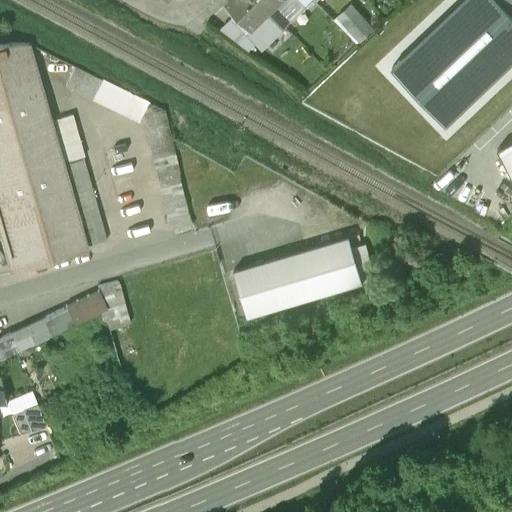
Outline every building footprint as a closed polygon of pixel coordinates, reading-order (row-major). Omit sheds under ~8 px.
[(230,0),(227,3),(236,12),(251,27),(263,16),(274,5),(279,0),(230,0)] [(289,21),(303,7),(296,0),(279,0),(274,5),(289,21)] [(511,11),(500,0),(462,0),(397,62),(450,118),(511,59),(511,11)] [(511,0),(500,0),(511,11),(511,0)] [(289,21),(274,5),(263,16),(278,31),(289,21)] [(236,12),(232,17),(264,46),(278,31),(263,16),(251,27),(236,12)] [(372,29),(361,17),(349,28),(360,40),(372,29)] [(27,41),(0,40),(0,216),(15,268),(87,247),(86,245),(63,162),(46,105),(45,105),(37,78),(27,41)] [(151,101),(28,41),(27,41),(37,78),(47,76),(141,121),(151,101)] [(188,207),(167,122),(145,127),(167,217),(169,217),(174,238),(176,238),(180,257),(202,250),(188,207)] [(511,175),(511,141),(498,149),(511,175)] [(83,156),(63,162),(86,245),(107,239),(83,156)] [(349,235),(234,268),(247,315),(363,281),(349,235)] [(117,281),(98,286),(104,308),(110,329),(129,323),(117,281)] [(64,306),(0,335),(0,355),(104,308),(99,290),(64,306)] [(36,401),(13,411),(21,432),(45,425),(36,401)]
